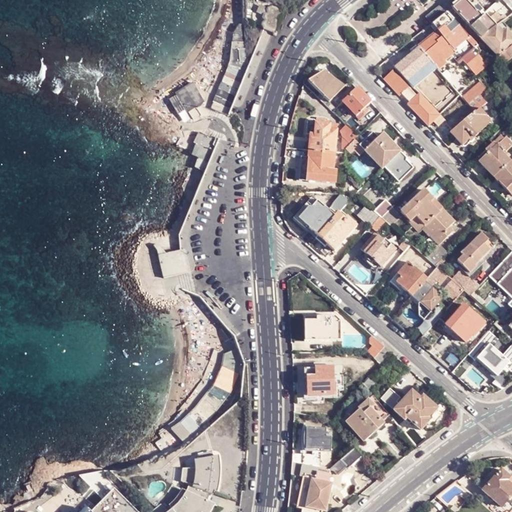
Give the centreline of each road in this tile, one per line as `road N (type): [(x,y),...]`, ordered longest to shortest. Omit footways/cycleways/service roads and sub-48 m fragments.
road 1 (residential): [(494,422),(300,257),(262,238)]
road 2 (residential): [(511,230),(311,25)]
road 3 (tertiary): [(262,238),(271,403),(264,511)]
road 4 (tertiary): [(311,25),(284,70),(262,144),(262,238)]
road 5 (tertiary): [(377,511),(494,422)]
